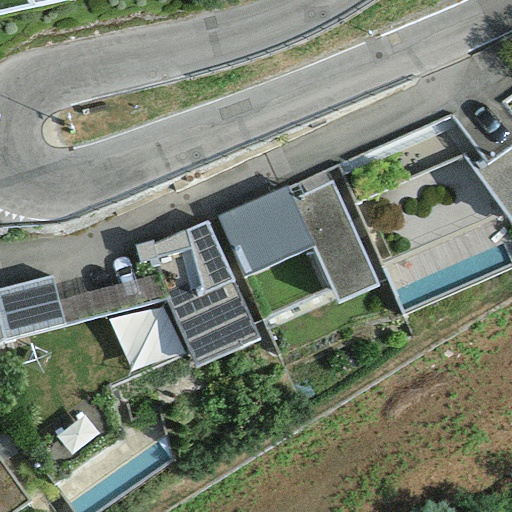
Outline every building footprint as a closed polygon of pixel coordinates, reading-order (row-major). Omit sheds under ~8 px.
[(0,0),(0,12),(52,0),(0,0)] [(511,117),(475,144),(511,194),(511,193),(511,117)] [(223,198),(243,254),(312,229),(292,174),(223,198)] [(128,359),(250,328),(220,211),(134,233),(142,265),(59,286),(55,267),(0,280),(0,338),(151,301),(154,313),(119,322),(128,359)] [(0,511),(3,511),(30,494),(0,449),(0,511)]
